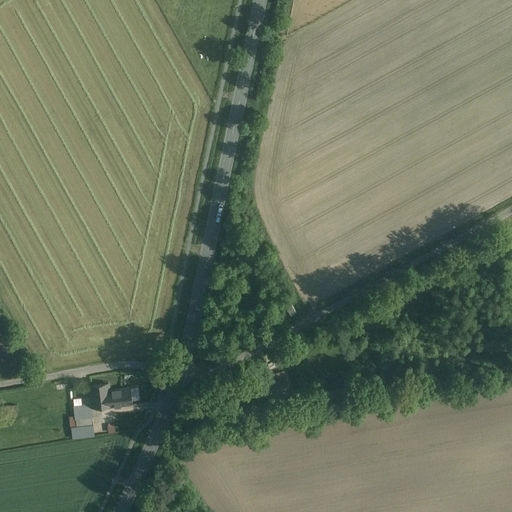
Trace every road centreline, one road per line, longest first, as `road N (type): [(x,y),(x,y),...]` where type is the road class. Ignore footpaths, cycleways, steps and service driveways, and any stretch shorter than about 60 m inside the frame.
road 1 (secondary): [(260,0),(180,373)]
road 2 (unclassified): [(511,214),(234,365),(180,373)]
road 3 (unclassified): [(180,373),(114,366),(0,385)]
road 4 (secondary): [(180,373),(120,511)]
